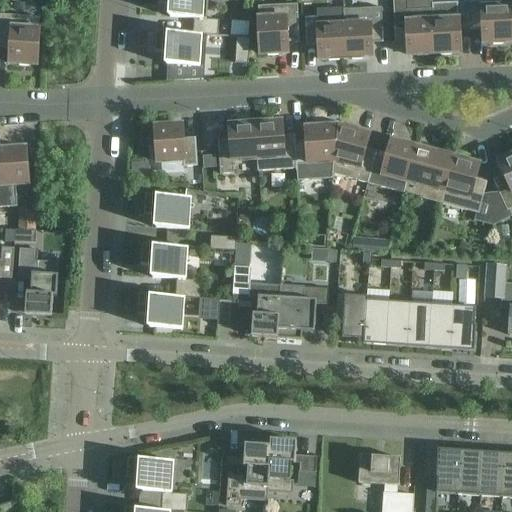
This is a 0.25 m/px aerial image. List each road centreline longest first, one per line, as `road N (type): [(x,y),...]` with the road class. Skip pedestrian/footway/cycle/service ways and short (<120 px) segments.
road 1 (unclassified): [(81,445),(242,413),(511,430)]
road 2 (unclassified): [(511,383),(89,354)]
road 3 (residential): [(89,354),(104,103)]
road 4 (residential): [(104,103),(350,89)]
road 5 (residential): [(511,118),(479,132),(350,89)]
road 6 (residential): [(350,89),(511,78)]
